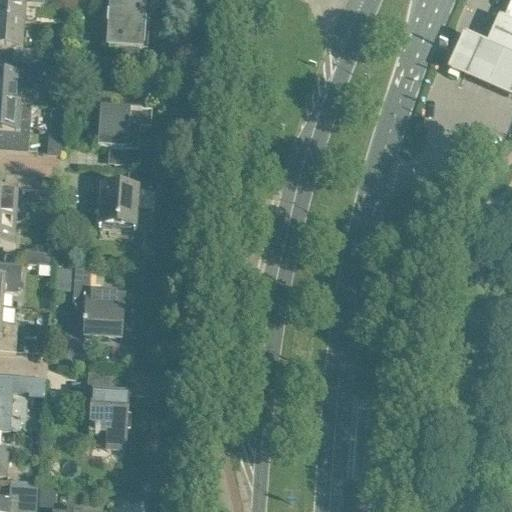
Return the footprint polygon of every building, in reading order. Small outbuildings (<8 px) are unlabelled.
[(41,0),(0,0),(0,22),(24,24),(25,6),(41,7),(41,0)] [(151,0),(124,0),(124,7),(111,7),(110,28),(106,27),(105,51),(147,54),(151,0)] [(511,2),(504,23),(503,25),(511,28),(511,2)] [(22,52),(24,24),(0,22),(0,51),(14,52),(13,66),(44,68),(45,54),(22,52)] [(511,31),(499,26),(488,52),(465,43),(448,80),(511,107),(511,31)] [(43,83),(44,68),(13,66),(12,79),(0,78),(0,107),(19,109),(20,94),(35,95),(36,83),(43,83)] [(32,110),(19,109),(0,107),(0,154),(29,157),(32,110)] [(51,111),(51,124),(64,125),(65,112),(51,111)] [(151,115),(104,112),(101,151),(119,153),(118,169),(147,171),(148,155),(138,154),(139,130),(150,131),(151,115)] [(98,189),(95,229),(135,232),(138,194),(155,195),(156,179),(125,177),(124,191),(98,189)] [(0,222),(17,224),(19,197),(17,197),(17,192),(59,195),(59,182),(5,178),(4,196),(0,195),(0,222)] [(0,249),(15,251),(17,224),(0,222),(0,249)] [(57,251),(56,267),(67,268),(68,251),(57,251)] [(53,270),(54,257),(29,255),(29,268),(53,270)] [(22,268),(16,268),(0,266),(0,311),(3,312),(4,296),(20,297),(22,268)] [(90,273),(74,272),(73,288),(89,288),(90,273)] [(84,342),(121,344),(124,297),(88,295),(84,342)] [(2,325),(3,312),(0,311),(0,355),(16,357),(18,326),(2,325)] [(41,344),(40,358),(48,358),(49,344),(41,344)] [(107,453),(124,454),(129,380),(93,378),(90,436),(108,437),(107,453)] [(165,391),(166,379),(152,378),(151,390),(165,391)] [(0,418),(12,419),(13,400),(14,380),(0,379),(0,418)] [(46,394),(47,382),(31,381),(30,393),(46,394)] [(0,449),(0,479),(7,480),(9,460),(9,450),(0,449)] [(0,503),(0,511),(32,511),(34,489),(10,488),(9,504),(0,503)] [(38,511),(55,511),(57,492),(40,491),(38,511)]
